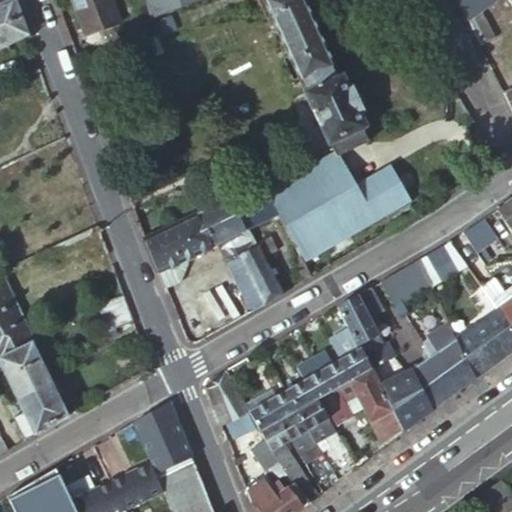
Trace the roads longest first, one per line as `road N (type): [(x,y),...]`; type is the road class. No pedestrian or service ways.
road 1 (unclassified): [(178,375),(37,0)]
road 2 (unclassified): [(178,375),(511,172)]
road 3 (unclassified): [(0,475),(178,375)]
road 4 (tertiary): [(381,511),(511,416)]
road 5 (unclassified): [(236,511),(178,375)]
